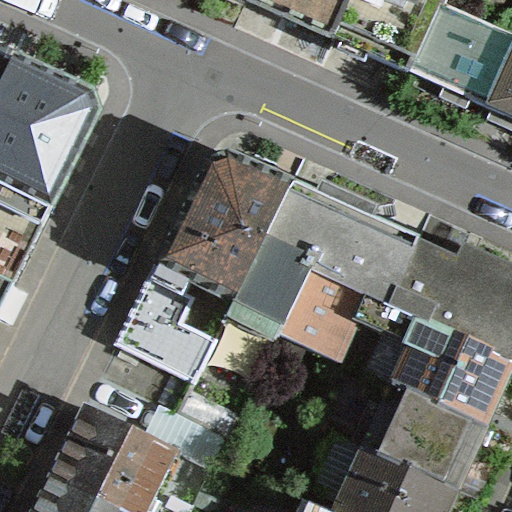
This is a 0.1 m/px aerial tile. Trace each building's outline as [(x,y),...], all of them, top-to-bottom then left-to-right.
[(249,0),(287,17),(333,38),(349,0),(249,0)] [(349,0),(333,38),(358,49),(408,72),(438,6),(442,8),(445,0),(349,0)] [(438,6),(408,72),(496,111),(511,118),(511,39),(442,8),(438,6)] [(0,91),(16,60),(0,52),(0,91)] [(0,279),(13,286),(99,112),(92,93),(37,69),(16,60),(0,91),(0,279)] [(227,155),(207,162),(118,344),(194,381),(214,340),(182,324),(194,298),(185,294),(191,282),(233,303),(292,184),(245,163),(227,155)] [(368,296),(390,306),(419,241),(371,220),(376,209),(335,190),(323,185),(318,196),(292,184),(233,303),(214,340),(194,381),(178,414),(227,438),(278,334),(310,270),(368,296)] [(419,241),(390,306),(511,360),(511,283),(474,266),(419,241)] [(339,361),(357,321),(368,296),(310,270),(278,334),(339,361)] [(0,311),(13,286),(0,279),(0,311)] [(511,360),(390,306),(368,296),(357,321),(411,345),(393,385),(485,426),(495,404),(511,366),(511,360)] [(464,473),(485,426),(393,385),(364,450),(456,491),(464,473)] [(146,511),(176,453),(85,408),(62,456),(52,477),(122,511),(146,511)] [(336,511),(446,511),(456,491),(364,450),(336,511)] [(122,511),(52,477),(34,511),(122,511)]
